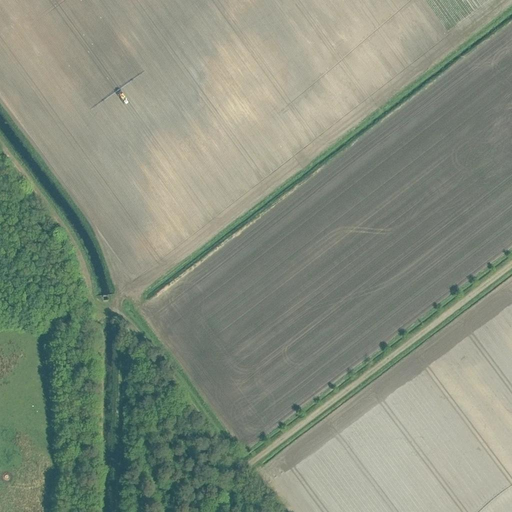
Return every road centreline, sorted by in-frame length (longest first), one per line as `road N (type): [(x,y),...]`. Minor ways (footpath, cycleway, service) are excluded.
road 1 (track): [(511,264),(239,470)]
road 2 (track): [(239,470),(139,334),(110,311)]
road 3 (track): [(120,316),(116,511)]
road 4 (track): [(0,148),(70,247),(91,303)]
